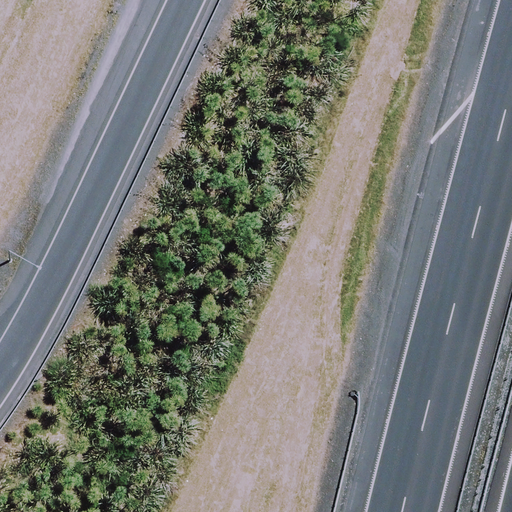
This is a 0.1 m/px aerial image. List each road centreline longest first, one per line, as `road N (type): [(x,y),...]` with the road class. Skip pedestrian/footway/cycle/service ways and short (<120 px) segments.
road 1 (motorway): [(394,511),(511,82)]
road 2 (motorway): [(0,364),(51,279),(185,0)]
